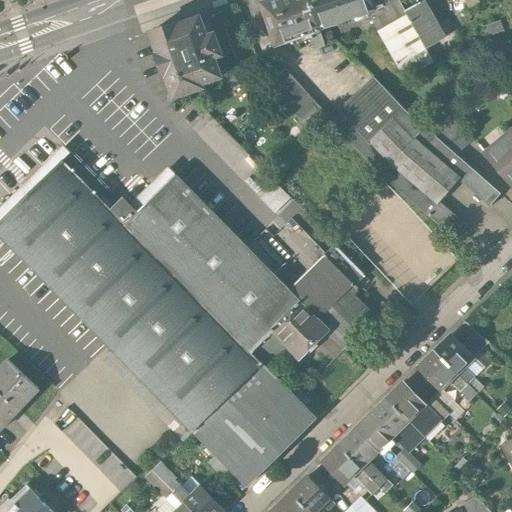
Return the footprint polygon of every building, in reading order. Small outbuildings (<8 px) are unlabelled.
[(317,25),(308,0),(271,0),(261,3),(276,46),(310,35),(315,49),(324,46),(317,25)] [(372,9),(369,0),(308,0),(317,25),(336,18),(337,21),(372,9)] [(370,17),(379,32),(407,16),(405,12),(398,0),(381,0),(385,8),(370,17)] [(424,7),(419,5),(405,12),(407,16),(427,50),(446,39),(438,25),(434,26),(424,7)] [(204,31),(196,10),(142,29),(149,50),(146,51),(156,78),(160,77),(168,99),(203,87),(201,82),(219,76),(212,56),(220,53),(211,28),(204,31)] [(407,16),(379,32),(405,79),(434,63),(427,50),(407,16)] [(499,22),(483,28),(487,38),(502,32),(499,22)] [(502,32),(487,38),(490,49),(506,44),(502,32)] [(330,120),(282,67),(266,82),(316,137),(331,122),(330,120)] [(434,137),(422,126),(404,110),(374,79),(330,120),(331,122),(381,174),(428,215),(439,203),(459,179),(469,167),(456,156),(434,137)] [(455,101),(422,126),(434,137),(457,120),(463,115),(455,101)] [(434,137),(456,156),(474,141),(457,120),(434,137)] [(511,131),(484,155),(511,189),(511,131)] [(0,209),(0,221),(32,190),(63,160),(58,155),(65,149),(64,148),(0,209)] [(244,244),(174,174),(148,200),(138,210),(131,203),(124,196),(111,209),(99,197),(105,190),(65,149),(58,155),(63,160),(32,190),(0,221),(0,234),(122,359),(183,421),(189,427),(193,432),(195,430),(261,365),(262,363),(251,351),(273,330),(301,302),(290,291),(281,282),(275,276),(246,247),(244,244)] [(168,167),(131,203),(138,210),(148,200),(174,174),(168,167)] [(469,167),(459,179),(490,207),(500,195),(469,167)] [(290,198),(276,184),(261,199),(275,214),(290,198)] [(469,230),(439,203),(428,215),(459,242),(469,230)] [(252,241),(246,247),(275,276),(281,270),(252,241)] [(296,285),(290,291),(301,302),(316,318),(353,282),(362,272),(336,246),(296,285)] [(288,276),(281,282),(290,291),(296,285),(288,276)] [(358,287),(353,282),(316,318),(327,329),(325,331),(343,349),(376,319),(351,293),(358,287)] [(301,302),(273,330),(290,347),(300,356),(317,340),(325,331),(327,329),(316,318),(301,302)] [(465,321),(452,333),(475,356),(487,344),(465,321)] [(266,371),(290,347),(273,330),(251,351),(262,363),(261,365),(266,371)] [(325,331),(317,340),(335,358),(343,349),(325,331)] [(452,333),(435,350),(457,373),(464,367),(475,356),(452,333)] [(449,381),(457,373),(435,350),(417,367),(440,390),(449,381)] [(0,434),(42,388),(10,359),(0,370),(0,434)] [(266,371),(261,365),(195,430),(217,453),(234,471),(249,485),(316,420),(304,408),(289,394),(266,371)] [(464,367),(457,373),(468,384),(475,378),(464,367)] [(460,392),(468,384),(457,373),(449,381),(460,392)] [(400,379),(383,395),(424,436),(440,419),(424,403),(400,379)] [(297,386),(289,394),(304,408),(311,400),(297,386)] [(383,395),(358,421),(381,444),(391,435),(404,448),(408,452),(424,436),(383,395)] [(431,396),(424,403),(440,419),(447,413),(431,396)] [(457,405),(452,410),(457,415),(462,410),(457,405)] [(358,421),(336,443),(378,486),(385,479),(365,460),(381,444),(358,421)] [(511,440),(503,446),(511,462),(511,440)] [(372,492),(378,486),(336,443),(318,461),(341,484),(353,472),(372,492)] [(408,452),(404,448),(388,463),(404,480),(420,464),(408,452)] [(153,470),(184,503),(191,496),(175,480),(176,478),(161,462),(153,470)] [(456,470),(449,464),(444,469),(451,475),(456,470)] [(471,464),(464,473),(473,479),(480,471),(471,464)] [(178,509),(184,503),(153,470),(146,476),(178,509)] [(304,473),(280,497),(295,511),(312,511),(318,507),(327,497),(304,473)] [(0,510),(0,511),(52,511),(27,485),(0,510)] [(191,496),(184,503),(192,511),(220,511),(224,509),(201,486),(191,496)] [(375,511),(360,496),(350,505),(356,511),(375,511)] [(295,511),(280,497),(265,511),(295,511)] [(178,509),(175,511),(192,511),(184,503),(178,509)]
